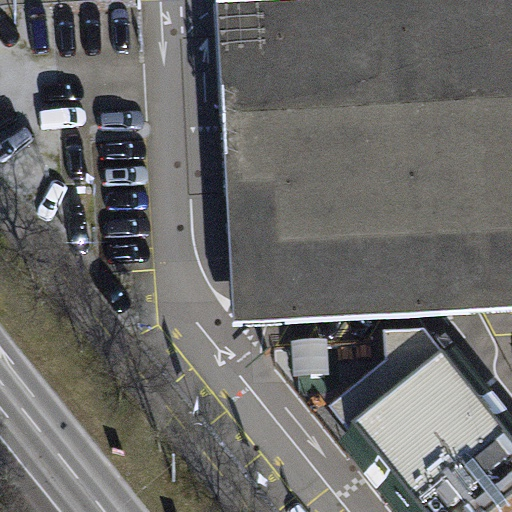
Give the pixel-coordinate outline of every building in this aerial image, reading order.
[(421,248),(248,257),(245,195),(242,195),(241,159),(243,159),(241,129),(400,121),(427,119),(511,113),(511,1),(217,18),(231,275),(233,320),(234,338),(431,328),(511,323),(511,245),(435,250),(421,248)] [(511,113),(427,119),(435,250),(511,245),(511,113)] [(419,191),(421,248),(435,250),(427,119),(400,121),(403,192),(419,191)] [(248,257),(421,248),(419,191),(403,192),(400,121),(241,129),(243,159),(241,159),(242,195),(245,195),(248,257)] [(443,342),(430,352),(511,454),(511,421),(446,339),(443,342)] [(392,372),(337,416),(342,422),(414,511),(511,511),(511,454),(430,352),(423,343),(390,344),(392,372)] [(414,511),(342,422),(327,435),(388,511),(414,511)]
